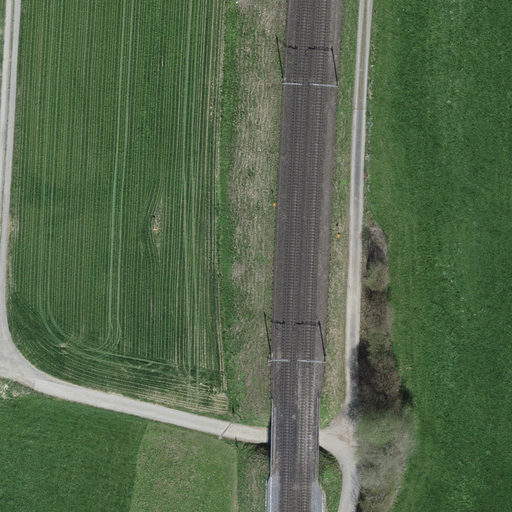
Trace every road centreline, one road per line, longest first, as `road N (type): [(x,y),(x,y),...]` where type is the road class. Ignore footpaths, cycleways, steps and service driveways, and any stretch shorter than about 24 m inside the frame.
road 1 (track): [(371,0),(348,441)]
road 2 (track): [(348,441),(238,432),(5,374)]
road 3 (track): [(0,225),(12,0)]
